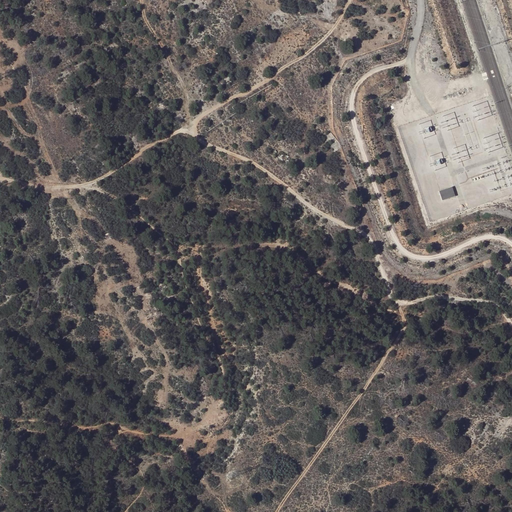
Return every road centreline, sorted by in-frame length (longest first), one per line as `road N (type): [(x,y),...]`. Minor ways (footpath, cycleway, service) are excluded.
road 1 (track): [(511,326),(487,301),(396,301),(366,236),(314,210),(252,163),(195,137),(200,114),(300,57),(350,0)]
road 2 (track): [(0,414),(79,416),(173,434),(220,394),(220,360),(187,295),(174,246),(86,183)]
road 3 (track): [(396,301),(399,336),(276,511)]
road 4 (track): [(0,178),(86,183),(193,124)]
